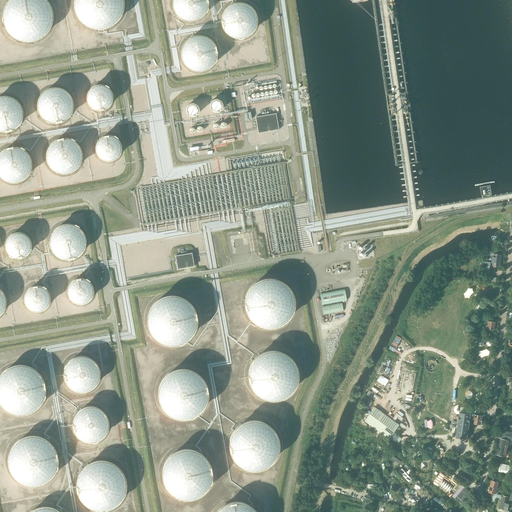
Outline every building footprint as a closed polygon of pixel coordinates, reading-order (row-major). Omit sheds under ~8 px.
[(45,0),(11,0),(7,5),(4,10),(3,19),(4,28),(8,35),(15,41),(23,44),(28,45),(37,43),(45,39),(48,35),(53,27),(54,19),(51,8),(46,1),(45,0)] [(75,0),(75,8),(77,16),(80,21),(86,27),(98,31),(107,30),(115,26),(119,22),(124,15),(126,6),(124,0),(75,0)] [(173,0),(173,3),(173,9),(176,15),(181,21),(187,23),(193,24),(199,22),(204,19),(209,11),(211,5),(209,0),(173,0)] [(243,4),(238,4),(232,6),(227,10),(223,15),(222,22),(223,29),(226,34),(228,37),(233,40),(240,41),(245,40),(251,38),(255,33),(258,28),(259,21),(257,15),(254,10),(249,6),(243,4)] [(204,34),(196,34),(190,37),(185,41),(182,47),(181,51),(182,57),(185,63),(187,66),(193,70),(199,71),(204,71),(210,68),(215,64),(217,59),(219,52),(217,46),(215,41),(210,37),(204,34)] [(60,87),(53,86),(47,88),(42,92),(39,97),(38,103),(38,109),(41,114),(43,117),(48,120),(57,122),(63,120),(68,116),(72,111),(73,105),(73,99),(70,94),(66,89),(60,87)] [(104,87),(98,86),(94,88),(91,91),(89,94),(88,99),(89,103),(91,107),(94,109),(98,111),(102,111),(105,110),(109,108),(111,105),(113,100),(113,96),(111,92),(108,89),(104,87)] [(8,95),(0,96),(0,95),(0,130),(7,131),(13,129),(18,125),(21,119),(22,113),(21,107),(18,102),(14,98),(8,95)] [(215,98),(213,98),(211,100),(210,101),(209,104),(209,106),(209,108),(211,110),(213,112),(216,112),(218,112),(221,110),(222,108),(223,106),(222,103),(221,101),(220,99),(217,98),(215,98)] [(193,102),(191,102),(188,103),(187,105),(186,107),(185,110),(185,111),(186,113),(188,115),(190,116),(192,116),(195,116),(197,115),(199,113),(199,110),(199,107),(198,105),(196,103),(193,102)] [(276,114),(256,118),(259,134),(279,130),(276,114)] [(103,137),(101,139),(98,142),(97,146),(97,151),(98,155),(103,159),(107,161),(113,160),(117,158),(120,155),(121,153),(121,149),(121,145),(119,141),(116,138),(112,136),(107,136),(103,137)] [(64,138),(60,138),(55,141),(50,145),(47,153),(47,160),(51,167),(55,171),(64,174),(70,173),(76,170),(80,165),(82,157),(82,151),(79,146),(76,142),(70,139),(64,138)] [(18,147),(9,147),(4,150),(0,153),(0,175),(1,177),(6,180),(12,182),(17,181),(23,179),(28,175),(30,169),(31,163),(30,157),(28,154),(23,150),(18,147)] [(261,164),(137,188),(143,223),(147,222),(146,217),(149,210),(162,208),(165,220),(167,217),(170,219),(171,216),(174,218),(245,204),(247,199),(252,199),(251,193),(255,192),(264,197),(279,194),(272,161),(272,162),(269,160),(270,157),(265,159),(265,158),(261,164)] [(71,223),(63,224),(58,227),(53,233),(51,239),(51,245),(54,251),(58,255),(63,257),(70,258),(76,256),(81,252),(84,247),(86,242),(85,236),(83,231),(78,226),(71,223)] [(21,232),(17,232),(13,233),(9,236),(7,239),(6,243),(6,248),(9,253),(12,256),(16,257),(20,257),(25,256),(27,254),(30,251),(31,247),(31,243),(30,239),(27,235),(25,234),(21,232)] [(192,253),(176,256),(178,269),(194,266),(192,253)] [(489,276),(490,265),(493,266),(493,260),(493,257),(491,257),(488,257),(488,256),(485,256),(483,255),(482,258),(484,259),(481,275),(485,276),(484,281),(495,283),(497,277),(489,276)] [(85,278),(80,278),(76,279),(73,282),(70,285),(69,289),(69,293),(71,297),(73,300),(77,302),(83,303),(87,301),(91,299),(93,294),(94,289),(92,283),(88,280),(85,278)] [(276,278),(267,278),(259,281),(253,287),(248,294),(247,302),(248,308),(251,316),(257,322),(264,325),(273,327),(281,325),(290,318),(294,311),(296,303),(294,294),(290,286),(284,281),(276,278)] [(38,286),(32,287),(29,289),(26,293),(25,297),(25,301),(26,305),(29,309),(32,311),(37,312),(41,312),(43,311),(47,308),(50,304),(51,301),(51,296),(49,292),(46,288),(42,286),(38,286)] [(342,301),(347,301),(345,289),(320,293),(323,314),(343,311),(342,301)] [(178,296),(166,296),(159,300),(153,306),(149,314),(149,322),(152,332),(158,339),(165,343),(177,344),(185,341),(189,338),(194,331),(197,321),(196,313),(191,304),(184,298),(178,296)] [(494,330),(495,322),(488,321),(488,325),(486,325),(486,329),(494,330)] [(281,352),(270,351),(262,354),(255,360),(251,367),(249,375),(251,384),(255,391),(262,397),(266,399),(274,400),(283,399),(289,395),(295,389),(298,381),(298,370),(295,362),(289,356),(281,352)] [(83,356),(79,357),(73,359),(68,363),(65,370),(64,377),(68,385),(72,389),(79,392),(85,392),(91,390),(95,387),(98,382),(100,376),(100,372),(98,366),(94,361),(89,358),(83,356)] [(22,365),(14,366),(6,369),(0,375),(0,405),(0,406),(8,413),(16,416),(27,415),(35,412),(40,407),(45,399),(46,390),(45,382),(38,372),(31,367),(22,365)] [(189,370),(177,371),(169,374),(164,381),(160,390),(160,399),(164,408),(170,414),(179,418),(187,418),(197,414),(203,409),(207,401),(208,397),(207,388),(203,379),(197,374),(189,370)] [(416,375),(405,371),(400,388),(410,391),(416,375)] [(380,374),(377,381),(386,385),(389,379),(380,374)] [(91,406),(86,407),(81,410),(76,415),(74,420),(73,426),(75,432),(79,438),(83,440),(89,443),(95,443),(100,441),(105,438),(108,432),(110,429),(110,422),(108,416),(103,410),(98,407),(91,406)] [(369,415),(364,421),(372,427),(388,439),(393,432),(398,425),(374,407),(369,415)] [(469,426),(470,422),(470,423),(470,422),(470,419),(471,414),(471,413),(470,413),(470,414),(460,412),(459,412),(459,413),(460,413),(459,416),(458,417),(459,417),(459,419),(458,420),(458,421),(458,425),(457,424),(457,425),(458,425),(457,429),(457,433),(456,433),(457,433),(456,437),(456,438),(457,437),(460,438),(460,439),(461,438),(463,439),(463,438),(467,439),(468,439),(468,438),(467,438),(468,435),(468,434),(468,431),(469,431),(469,430),(468,430),(469,426),(469,427),(469,426)] [(482,425),(483,416),(482,415),(479,415),(471,414),(470,419),(474,420),(474,424),(482,425)] [(255,422),(250,422),(242,425),(235,430),(231,438),(230,445),(231,454),(235,461),(243,467),(251,470),(260,469),(268,465),(274,459),(278,451),(278,442),(275,434),(270,428),(263,423),(255,422)] [(511,440),(511,432),(502,430),(500,438),(511,440)] [(44,439),(31,437),(22,440),(15,445),(9,456),(9,465),(11,473),(16,480),(24,485),(29,487),(38,487),(48,484),(54,478),(58,470),(59,462),(58,454),(51,444),(44,439)] [(507,448),(509,440),(499,438),(499,440),(500,441),(499,447),(507,448)] [(508,457),(509,451),(507,450),(507,448),(499,447),(498,451),(497,450),(496,453),(498,453),(497,455),(508,457)] [(189,449),(180,450),(172,454),(167,461),(163,469),(164,481),(168,489),(174,495),(182,498),(191,499),(199,496),(208,489),(211,481),(212,472),(210,462),(204,456),(197,451),(189,449)] [(393,456),(391,460),(398,465),(401,460),(393,456)] [(111,463),(101,461),(93,463),(85,468),(82,472),(78,480),(77,491),(80,499),(86,506),(94,510),(104,511),(113,509),(120,505),(125,498),(127,489),(127,484),(125,475),(118,467),(111,463)] [(500,463),(499,472),(510,473),(511,464),(500,463)] [(402,468),(399,471),(409,481),(412,478),(402,468)] [(498,486),(498,482),(491,480),(490,486),(499,488),(500,486),(498,486)] [(461,502),(471,492),(465,486),(459,492),(457,490),(453,495),(461,502)] [(506,503),(507,500),(508,497),(503,496),(503,497),(501,497),(501,498),(499,509),(504,510),(503,511),(505,511),(505,510),(508,510),(509,504),(506,503)]
